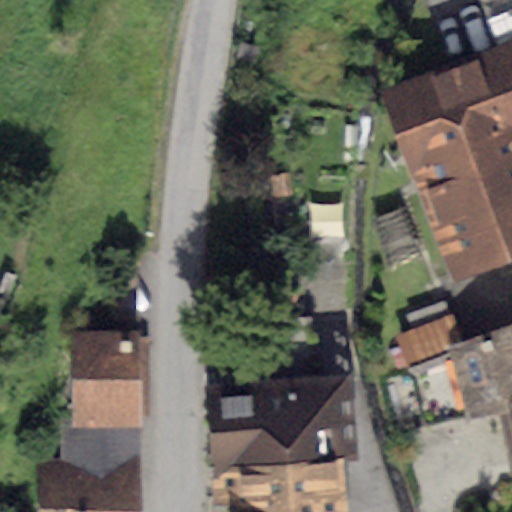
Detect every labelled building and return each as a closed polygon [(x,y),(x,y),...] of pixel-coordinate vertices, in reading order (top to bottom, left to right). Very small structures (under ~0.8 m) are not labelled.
[(511,43),(381,94),(453,278),(511,255),(511,43)] [(396,336),(407,369),(462,346),(453,316),(396,336)] [(505,409),(511,407),(511,323),(462,346),(407,369),(422,426),(465,413),(468,421),(505,409)] [(141,332),(71,333),(72,425),(138,425),(142,425),(141,332)] [(202,385),(210,469),(342,462),(358,462),(353,372),(202,385)] [(56,426),(57,460),(138,459),(138,425),(72,425),(56,426)] [(57,460),(38,460),(38,511),(140,511),(138,459),(57,460)] [(345,511),(342,462),(210,469),(212,502),(233,500),(233,511),(345,511)]
